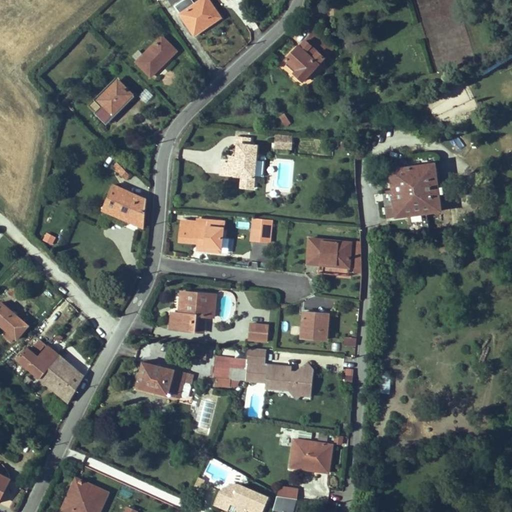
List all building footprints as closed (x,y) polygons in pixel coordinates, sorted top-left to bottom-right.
[(183,0),(175,6),(186,23),(191,20),(198,32),(211,23),(212,23),(220,17),(208,0),(202,0),(195,5),(192,0),(183,0)] [(195,35),(198,32),(191,20),(186,23),(195,35)] [(314,31),(313,33),(332,50),(334,48),(314,31)] [(297,70),(295,73),(303,81),(332,50),(313,33),(300,47),(299,46),(287,60),(297,70)] [(138,60),(137,62),(151,76),(171,57),(170,56),(176,51),(162,37),(143,55),(138,60)] [(133,55),(138,60),(143,55),(138,50),(133,55)] [(132,94),(118,80),(99,100),(113,114),(132,94)] [(434,121),(472,115),(467,84),(447,87),(448,96),(430,99),(434,121)] [(286,113),(278,117),(282,128),(290,124),(286,113)] [(276,135),(275,146),(292,148),(293,136),(276,135)] [(236,144),(238,145),(249,146),(250,138),(237,136),(236,144)] [(222,163),(221,174),(253,177),(256,147),(249,146),(238,145),(236,164),(222,163)] [(397,217),(441,211),(434,157),(423,158),(415,159),(412,159),(403,161),(391,162),(392,169),(390,170),(394,193),(398,193),(398,197),(394,197),(397,217)] [(114,168),(119,172),(123,168),(118,164),(114,168)] [(131,176),(123,168),(119,172),(127,180),(131,176)] [(147,200),(113,184),(103,210),(144,228),(147,200)] [(500,201),(501,209),(509,209),(510,209),(510,200),(500,201)] [(510,223),(509,209),(501,209),(502,223),(510,223)] [(254,218),(252,240),(261,241),(263,219),(254,218)] [(183,220),(182,236),(206,239),(204,251),(221,252),(225,222),(199,219),(198,221),(183,220)] [(273,220),(263,219),(261,241),(271,242),(273,220)] [(502,223),(503,236),(511,236),(510,223),(502,223)] [(47,232),(43,241),(53,246),(57,237),(47,232)] [(199,250),(204,251),(206,239),(182,236),(181,240),(199,242),(199,250)] [(308,264),(331,265),(331,261),(350,262),(352,243),(310,238),(308,264)] [(356,241),(354,273),(362,273),(361,241),(356,241)] [(16,301),(22,293),(13,287),(8,294),(16,301)] [(182,292),(180,313),(172,312),(171,329),(195,331),(196,326),(205,326),(205,316),(207,294),(182,292)] [(216,295),(207,294),(205,316),(214,317),(216,295)] [(28,325),(7,307),(0,314),(0,323),(1,324),(14,336),(15,336),(17,338),(28,325)] [(314,313),(304,312),(302,337),(327,339),(328,317),(313,316),(314,313)] [(250,331),(268,333),(269,325),(251,323),(250,331)] [(268,333),(250,331),(249,339),(267,341),(268,333)] [(15,336),(14,336),(9,332),(5,336),(11,341),(15,336)] [(357,346),(358,337),(344,336),(343,345),(357,346)] [(29,369),(48,346),(40,339),(30,351),(27,348),(17,359),(29,369)] [(208,357),(208,343),(192,343),(192,357),(208,357)] [(48,346),(29,369),(41,378),(59,355),(48,346)] [(250,348),(248,363),(253,363),(263,364),(266,365),(267,349),(250,348)] [(59,355),(41,378),(69,403),(84,377),(59,355)] [(307,361),(302,365),(313,379),(314,369),(307,361)] [(192,384),(195,374),(143,362),(137,387),(180,398),(184,382),(192,384)] [(247,369),(246,381),(267,383),(268,365),(266,365),(263,364),(261,377),(251,376),(253,363),(248,363),(247,369)] [(263,364),(253,363),(251,376),(261,377),(263,364)] [(313,384),(313,379),(302,365),(296,370),(292,370),(292,367),(268,365),(267,383),(266,387),(290,390),(298,397),(302,393),(313,384)] [(215,366),(214,377),(218,378),(232,379),(246,381),(247,369),(215,366)] [(353,383),(354,369),(344,369),(343,382),(353,383)] [(22,382),(26,386),(32,380),(28,377),(22,382)] [(231,387),(232,379),(218,378),(217,385),(231,387)] [(311,395),(313,384),(302,393),(311,395)] [(294,438),(291,463),(320,467),(319,471),(329,472),(333,444),(294,438)] [(0,473),(0,501),(10,480),(10,479),(10,475),(9,472),(8,470),(5,476),(0,473)] [(120,472),(117,477),(129,483),(131,478),(120,472)] [(204,480),(199,478),(195,485),(200,488),(204,480)] [(98,511),(108,492),(77,479),(63,510),(66,511),(74,511),(75,510),(80,511),(98,511)] [(231,503),(238,505),(238,511),(247,511),(248,509),(254,511),(262,511),(269,497),(239,484),(233,496),(220,490),(214,503),(228,510),(231,503)] [(220,490),(233,496),(239,484),(229,485),(220,490)] [(278,495),(273,510),(280,511),(293,511),(297,498),(278,495)]
